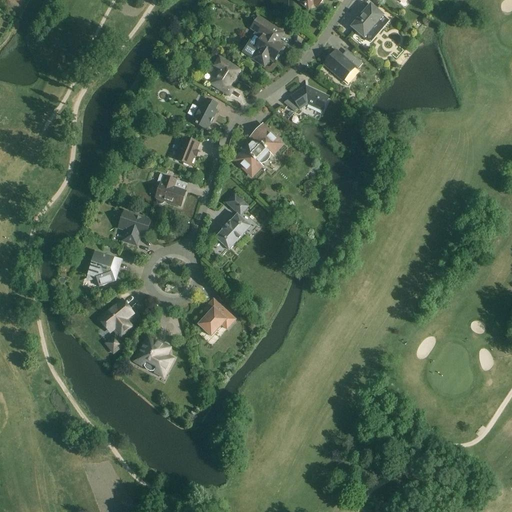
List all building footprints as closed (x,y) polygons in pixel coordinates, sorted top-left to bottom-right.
[(314,3),(318,7),(323,0),(303,0),(300,4),(308,10),(314,3)] [(351,28),(364,39),(384,16),(371,5),(351,28)] [(268,58),(274,62),(283,47),(273,40),(277,33),(257,20),(251,29),(263,37),(260,41),(258,42),(256,45),(256,47),(254,49),(258,51),(252,59),(262,66),(268,58)] [(352,55),(348,60),(336,51),(324,66),(343,82),(356,67),(358,70),(363,64),(352,55)] [(211,84),(229,96),(232,90),(228,87),(239,71),(220,58),(214,67),(220,70),(211,84)] [(307,105),(322,112),(329,98),(306,87),(291,97),(292,98),(284,104),(294,112),(299,109),(300,110),(307,105)] [(215,111),(217,105),(207,100),(204,105),(202,104),(199,109),(193,106),(188,115),(194,118),(191,123),(207,131),(217,112),(215,111)] [(271,154),(272,155),(278,150),(276,149),(279,145),(262,129),(254,137),(258,142),(247,153),(246,152),(238,161),(252,174),(255,171),(256,172),(261,167),(260,166),(271,154)] [(194,157),(196,158),(199,152),(197,151),(199,144),(183,138),(174,160),(190,167),(194,157)] [(165,177),(164,177),(160,176),(157,183),(160,184),(155,199),(157,199),(156,200),(157,202),(158,204),(160,205),(162,204),(164,203),(164,202),(179,207),(184,192),(174,188),(177,181),(165,177)] [(254,223),(244,213),(249,208),(244,203),(245,203),(235,194),(226,204),(235,213),(236,212),(240,216),(239,217),(237,216),(230,223),(222,231),(223,231),(216,239),(219,242),(211,250),(221,259),(228,251),(229,251),(237,243),(243,237),(243,236),(250,228),(250,227),(254,223)] [(140,236),(145,238),(151,221),(126,212),(120,229),(126,231),(122,242),(137,246),(140,236)] [(115,258),(114,259),(95,252),(91,264),(92,264),(88,276),(96,279),(99,287),(115,282),(116,282),(122,260),(115,258)] [(222,326),(227,330),(236,321),(214,300),(205,310),(209,315),(199,326),(211,337),(222,326)] [(126,320),(133,314),(122,301),(99,320),(110,333),(115,328),(121,336),(131,328),(126,320)] [(157,343),(156,345),(149,341),(146,346),(144,345),(135,362),(144,367),(146,370),(150,372),(153,372),(163,377),(172,360),(165,356),(169,349),(157,343)]
